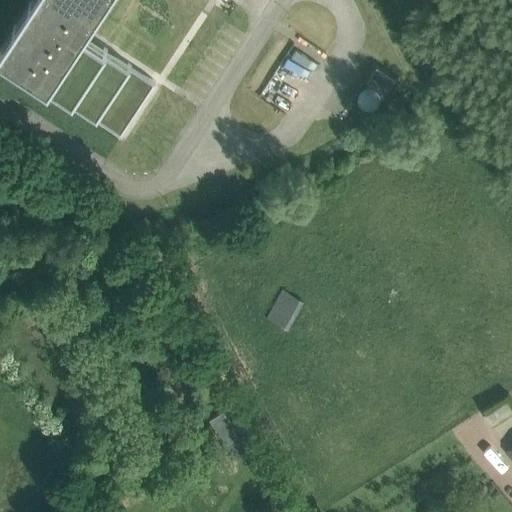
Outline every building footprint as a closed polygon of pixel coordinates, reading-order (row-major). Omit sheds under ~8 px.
[(30,0),(0,46),(0,53),(122,133),(156,80),(84,34),(105,0),(30,0)] [(307,70),(323,35),(301,24),(284,59),(307,70)] [(288,328),(304,299),(284,288),(267,317),(288,328)] [(511,376),(510,373),(488,383),(497,402),(511,395),(511,376)] [(511,407),(507,399),(485,413),(491,423),(511,409),(511,407)]
